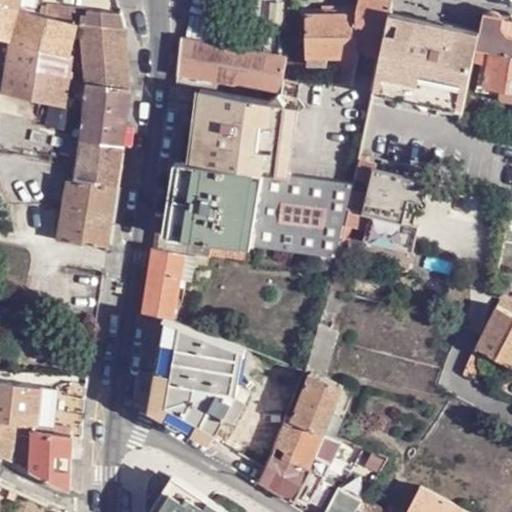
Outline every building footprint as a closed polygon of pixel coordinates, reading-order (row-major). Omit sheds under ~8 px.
[(21,5),(0,0),(0,33),(12,37),(71,53),(80,17),(49,11),(21,5)] [(393,0),(359,0),(359,14),(359,48),(383,51),(388,30),(391,13),(393,0)] [(51,1),(49,11),(80,17),(87,18),(89,9),(51,1)] [(86,82),(89,82),(132,87),(128,27),(125,27),(120,8),(89,9),(87,18),(86,82)] [(511,53),(511,16),(485,12),(482,32),(480,48),(481,48),(492,50),(511,53)] [(434,22),(391,13),(388,30),(480,48),(482,32),(457,27),(455,33),(432,28),(434,22)] [(359,51),(359,48),(359,14),(309,14),(309,51),(359,51)] [(191,41),(181,40),(181,45),(177,74),(273,88),(282,90),(283,77),(288,57),(288,56),(255,52),(243,50),(245,36),(229,34),(231,20),(195,15),(191,41)] [(457,27),(434,22),(432,28),(455,33),(457,27)] [(388,30),(383,51),(377,79),(468,96),(475,64),(489,67),(486,83),(511,88),(511,53),(492,50),(481,48),(480,48),(388,30)] [(257,38),(245,36),(243,50),(255,52),(257,38)] [(71,53),(12,37),(1,90),(61,102),(71,53)] [(299,59),(288,57),(283,77),(297,79),(299,59)] [(300,101),(302,80),(297,79),(283,77),(282,90),(273,88),(271,96),(300,101)] [(377,79),(374,92),(420,101),(425,108),(440,111),(441,108),(464,113),(468,96),(377,79)] [(82,140),(124,144),(132,87),(89,82),(82,140)] [(300,101),(271,96),(202,86),(192,162),(265,171),(285,174),(292,120),(297,120),(300,101)] [(285,174),(292,174),(297,120),(292,120),(285,174)] [(82,140),(77,178),(118,185),(124,144),(82,140)] [(360,154),(355,182),(348,208),(353,210),(365,213),(376,169),(378,158),(360,154)] [(192,162),(184,161),(171,236),(207,244),(251,253),(254,244),(265,171),(192,162)] [(428,182),(376,169),(365,213),(374,216),(403,222),(409,199),(424,202),(428,182)] [(355,182),(292,174),(285,174),(265,171),(254,244),(338,256),(348,208),(355,182)] [(118,185),(77,178),(70,178),(61,239),(109,244),(118,185)] [(365,213),(353,210),(349,225),(371,231),(374,216),(365,213)] [(186,250),(155,245),(145,312),(172,315),(177,318),(186,320),(196,252),(186,250)] [(511,295),(505,292),(499,303),(511,309),(511,295)] [(511,309),(499,303),(479,342),(511,358),(511,309)] [(177,318),(172,315),(158,406),(216,438),(231,410),(240,416),(251,394),(235,386),(243,343),(194,326),(177,318)] [(306,366),(306,369),(327,373),(338,331),(319,326),(306,366)] [(291,412),(290,415),(328,431),(328,430),(337,408),(346,384),(311,372),(304,394),(297,415),(291,412)] [(0,420),(41,425),(40,429),(73,433),(74,425),(57,424),(63,388),(0,380),(0,420)] [(278,445),(314,467),(328,431),(290,415),(278,445)] [(32,470),(68,486),(74,434),(73,433),(40,429),(37,429),(32,470)] [(340,436),(328,431),(314,467),(315,468),(301,493),(313,500),(340,436)] [(278,445),(267,467),(262,477),(297,500),(301,493),(315,468),(314,467),(278,445)] [(464,511),(466,509),(423,485),(408,511),(464,511)] [(330,511),(359,511),(362,508),(366,500),(344,488),(330,511)] [(368,499),(366,500),(362,508),(369,511),(391,511),(393,510),(368,499)]
